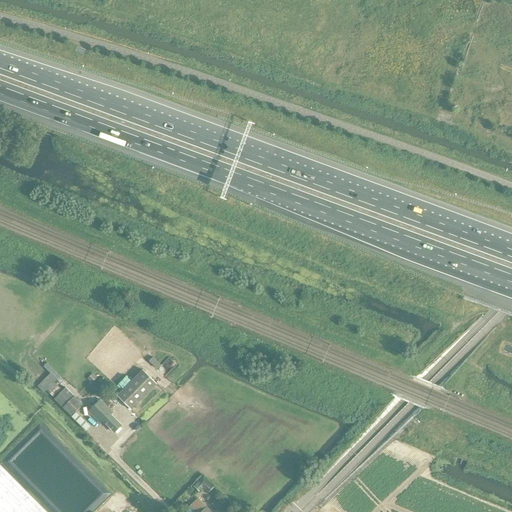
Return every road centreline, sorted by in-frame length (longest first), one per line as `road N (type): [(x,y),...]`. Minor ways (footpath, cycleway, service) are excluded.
road 1 (motorway): [(0,93),(511,282)]
road 2 (motorway): [(511,250),(0,61)]
road 3 (tertiary): [(291,511),(511,292)]
